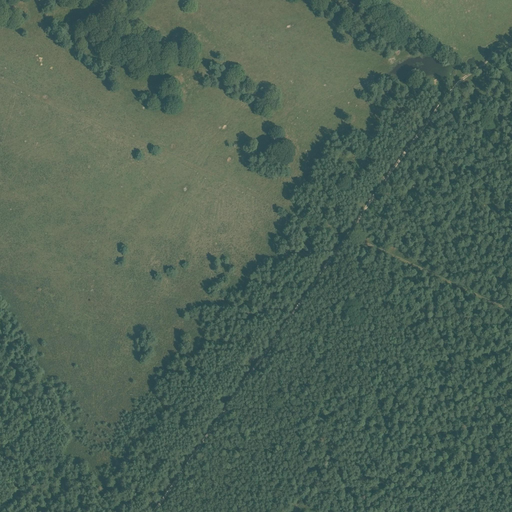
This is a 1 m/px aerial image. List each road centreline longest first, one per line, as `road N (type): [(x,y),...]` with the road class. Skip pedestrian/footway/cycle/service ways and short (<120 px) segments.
road 1 (track): [(152,511),(461,77),(511,43)]
road 2 (track): [(347,234),(511,314)]
